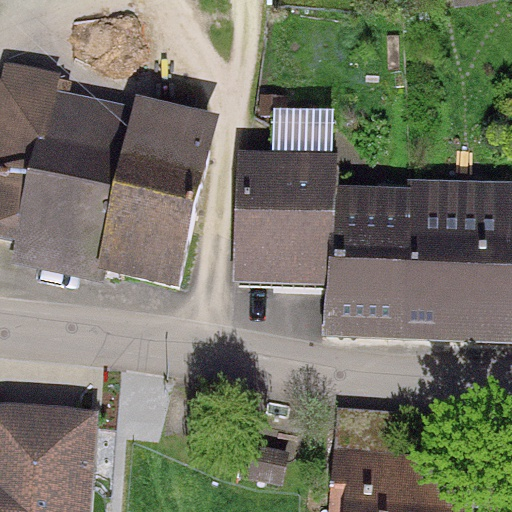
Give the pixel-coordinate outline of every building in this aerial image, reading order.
[(61,73),(4,61),(0,80),(0,236),(15,240),(10,262),(105,283),(108,271),(180,287),(218,112),(135,94),(133,105),(70,91),(72,81),(60,78),(61,73)] [(273,151),(333,152),(334,108),(274,108),(273,151)] [(338,184),(339,152),(333,152),(273,151),(239,150),(234,280),(240,280),(240,286),(326,287),(338,184)] [(511,181),(410,178),(410,188),(406,338),(511,343),(511,181)] [(323,337),(406,338),(410,188),(338,184),(326,287),(323,337)] [(0,511),(88,511),(96,409),(0,401),(0,511)] [(334,447),(396,452),(399,411),(337,406),(334,447)] [(283,486),(289,452),(255,446),(248,479),(283,486)] [(396,452),(334,447),(329,511),(461,511),(465,457),(396,452)]
